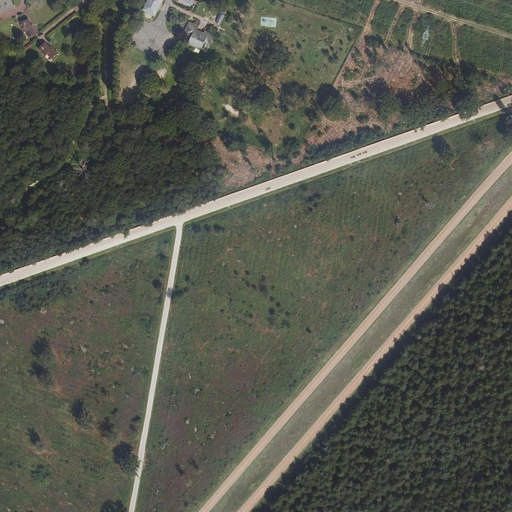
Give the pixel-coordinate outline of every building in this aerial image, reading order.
[(0,0),(0,13),(14,7),(11,0),(0,0)] [(148,0),(143,10),(154,16),(160,5),(163,3),(162,0),(148,0)] [(32,29),(31,26),(28,20),(27,20),(24,21),(21,22),(24,32),(26,31),(29,37),(35,35),(33,28),(32,29)] [(165,62),(177,38),(141,20),(129,44),(165,62)] [(203,34),(203,35),(196,32),(197,30),(199,27),(189,22),(184,34),(191,37),(188,44),(201,50),(204,43),(209,46),(214,35),(205,31),(203,34)] [(57,54),(52,49),(51,50),(49,48),(44,43),(44,44),(41,46),(39,49),(46,56),(47,54),(52,59),(57,54)] [(186,47),(185,50),(208,58),(209,54),(186,47)] [(231,60),(239,67),(243,62),(235,55),(231,60)] [(172,87),(177,80),(173,77),(168,84),(172,87)] [(180,91),(177,100),(185,103),(188,94),(180,91)]
